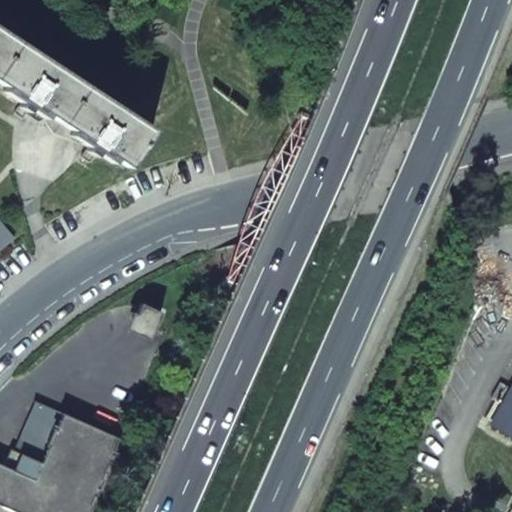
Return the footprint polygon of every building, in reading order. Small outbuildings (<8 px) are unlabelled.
[(113,159),(127,168),(130,162),(152,130),(0,30),(0,84),(5,88),(2,91),(19,103),(43,119),(86,147),(109,162),(113,159)] [(19,103),(12,114),(21,120),(24,115),(36,123),(41,121),(43,119),(19,103)] [(86,147),(80,158),(88,163),(94,153),(86,147)] [(0,223),(0,250),(13,239),(0,223)] [(130,328),(152,338),(162,313),(145,306),(140,317),(136,315),(130,328)] [(490,425),(511,438),(511,385),(510,389),(499,383),(491,399),(495,401),(485,418),(491,422),(490,425)] [(0,511),(88,511),(121,440),(33,401),(11,451),(10,450),(2,466),(0,465),(0,511)]
